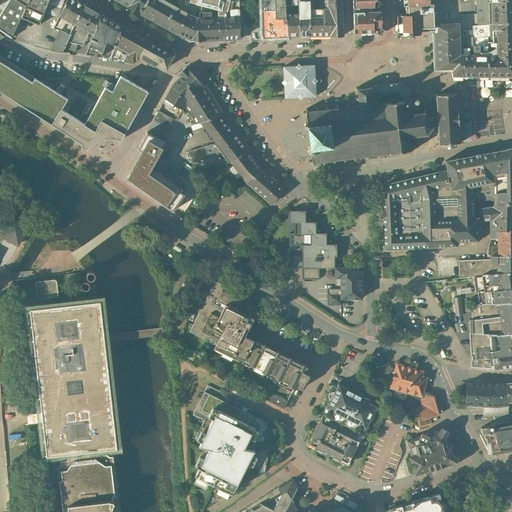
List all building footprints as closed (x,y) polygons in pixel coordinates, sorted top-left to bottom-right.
[(8,0),(0,14),(0,29),(12,38),(21,17),(29,0),(8,0)] [(29,0),(21,17),(40,24),(45,10),(48,0),(29,0)] [(67,0),(59,17),(53,27),(60,30),(69,34),(74,24),(84,5),(75,0),(67,0)] [(145,0),(131,0),(128,6),(139,12),(145,0)] [(157,22),(166,2),(162,0),(145,0),(139,12),(157,22)] [(179,0),(177,9),(186,14),(189,2),(189,0),(179,0)] [(240,0),(196,0),(196,3),(189,2),(186,14),(197,18),(224,17),(226,16),(230,1),(241,2),(240,0)] [(261,0),(262,1),(262,37),(288,36),(285,0),(261,0)] [(299,0),(285,0),(286,9),(299,8),(299,1),(299,0)] [(341,0),(327,0),(327,1),(322,1),(322,9),(323,9),(329,9),(330,35),(331,36),(343,35),(341,0)] [(376,0),(352,0),(354,33),(366,33),(366,35),(376,35),(377,34),(377,32),(379,34),(382,34),(383,32),(383,29),(381,27),(381,23),(383,23),(382,15),(381,15),(381,11),(377,11),(376,0)] [(404,0),(406,15),(397,15),(398,33),(399,35),(409,34),(421,33),(420,31),(434,30),(434,24),(433,3),(429,3),(428,0),(404,0)] [(486,0),(475,0),(476,14),(477,25),(489,24),(489,13),(492,13),(492,7),(489,7),(489,2),(487,2),(486,0)] [(511,0),(505,0),(489,2),(489,7),(492,7),(492,13),(489,13),(489,24),(511,22),(511,0)] [(241,2),(230,1),(226,16),(224,17),(225,28),(223,28),(223,39),(243,38),(241,2)] [(305,8),(305,1),(299,1),(299,8),(299,13),(299,35),(310,35),(309,8),(305,8)] [(166,2),(157,22),(177,33),(186,14),(177,9),(166,2)] [(101,14),(84,5),(74,24),(93,34),(101,14)] [(322,9),(309,8),(310,35),(330,35),(329,9),(323,9),(322,9)] [(299,13),(287,14),(288,36),(299,35),(299,13)] [(122,26),(101,14),(93,34),(93,36),(99,39),(98,42),(91,40),(88,47),(86,53),(101,56),(106,41),(115,44),(122,26)] [(224,17),(197,18),(186,14),(177,33),(192,40),(204,40),(223,39),(223,28),(225,28),(224,17)] [(476,14),(461,15),(462,30),(472,30),(472,25),(477,25),(476,14)] [(477,25),(472,25),(472,30),(472,38),(487,37),(487,42),(496,42),(511,41),(511,22),(489,24),(477,25)] [(456,23),(434,24),(434,30),(436,69),(453,69),(454,76),(463,76),(463,55),(463,48),(463,47),(462,47),(457,47),(456,23)] [(93,34),(74,24),(69,34),(70,34),(67,42),(77,44),(83,45),(88,47),(93,36),(93,34)] [(146,39),(122,26),(115,44),(114,46),(128,54),(124,60),(133,62),(137,55),(146,39)] [(69,34),(60,30),(52,50),(62,52),(64,48),(67,42),(70,34),(69,34)] [(469,36),(462,36),(462,47),(463,47),(463,48),(473,48),(473,45),(469,45),(469,36)] [(487,37),(472,38),(473,45),(473,48),(473,55),(474,76),(488,76),(488,55),(487,42),(487,37)] [(151,63),(160,47),(146,39),(137,55),(141,57),(144,59),(151,63)] [(115,44),(106,41),(101,56),(110,58),(114,46),(115,44)] [(511,76),(511,41),(496,42),(496,55),(488,55),(488,76),(511,76)] [(77,44),(67,42),(64,48),(74,51),(77,44)] [(128,54),(114,46),(110,58),(124,60),(128,54)] [(160,47),(151,63),(156,65),(166,68),(174,55),(160,47)] [(473,55),(463,55),(463,76),(474,76),(473,55)] [(147,91),(120,76),(112,91),(105,87),(85,124),(65,111),(61,109),(68,99),(35,78),(32,82),(0,61),(0,91),(82,143),(81,144),(81,145),(81,147),(82,147),(82,148),(83,149),(84,149),(85,149),(87,149),(88,148),(88,147),(90,146),(91,145),(93,143),(96,142),(99,140),(101,139),(102,141),(104,141),(107,140),(106,138),(111,138),(117,138),(119,139),(121,140),(148,91),(147,91)] [(314,65),(301,66),(298,63),(296,66),(283,67),(284,80),(281,82),(284,85),(285,98),(298,97),(300,99),(303,97),(316,96),(315,83),(317,80),(315,78),(314,65)] [(188,70),(186,67),(179,73),(180,76),(174,82),(165,98),(174,103),(174,104),(182,109),(186,101),(188,99),(202,86),(203,85),(189,70),(188,70)] [(402,83),(373,86),(373,87),(371,89),(372,95),(374,95),(375,97),(372,98),(373,100),(375,100),(377,101),(378,104),(380,103),(380,102),(382,102),(383,101),(386,103),(403,101),(405,98),(405,99),(406,98),(405,97),(406,97),(407,98),(410,97),(411,96),(410,90),(402,83)] [(220,114),(202,86),(188,99),(186,101),(201,121),(220,114)] [(359,105),(349,107),(348,104),(346,104),(346,107),(338,108),(338,105),(335,105),(336,108),(328,109),(327,106),(325,107),(325,110),(318,110),(317,108),(315,108),(315,111),(308,112),(307,109),(305,109),(305,112),(303,112),(303,115),(306,114),(307,123),(306,124),(305,123),(304,125),(308,128),(310,147),(307,151),(311,154),(312,161),(309,161),(309,163),(312,163),(312,166),(315,165),(314,163),(322,161),(323,164),(325,164),(324,161),(332,160),(333,163),(335,163),(335,160),(343,159),(343,162),(346,161),(345,158),(354,157),(354,160),(356,160),(356,157),(365,156),(366,159),(368,158),(368,155),(378,154),(378,157),(381,157),(380,154),(386,153),(386,154),(388,154),(390,155),(392,152),(409,150),(411,152),(413,150),(410,148),(409,137),(417,135),(417,138),(420,138),(419,135),(425,134),(426,136),(429,135),(427,133),(431,128),(434,128),(435,126),(432,125),(431,119),(434,117),(433,115),(430,117),(425,113),(426,110),(423,109),(422,112),(420,112),(420,110),(420,108),(419,105),(420,105),(420,104),(419,104),(419,101),(419,100),(418,100),(418,99),(419,99),(418,98),(417,99),(416,98),(415,98),(416,99),(415,100),(414,99),(411,98),(412,96),(411,96),(410,97),(407,98),(406,97),(405,97),(406,98),(405,99),(405,98),(403,101),(386,103),(383,101),(382,102),(380,102),(380,103),(378,104),(377,101),(375,100),(373,100),(372,98),(375,97),(374,95),(372,95),(371,89),(373,87),(373,86),(371,86),(370,87),(359,89),(357,88),(356,88),(356,90),(357,91),(358,97),(356,97),(356,99),(358,99),(359,105)] [(458,93),(436,94),(438,144),(460,142),(458,93)] [(201,121),(186,101),(182,109),(182,110),(184,115),(188,112),(196,124),(201,122),(201,121)] [(178,122),(158,111),(153,119),(173,130),(178,122)] [(220,114),(201,121),(201,122),(205,127),(202,130),(209,138),(211,136),(217,143),(233,131),(220,114)] [(136,150),(154,161),(168,138),(145,125),(132,147),(136,150)] [(246,149),(233,131),(217,143),(231,161),(246,149)] [(212,144),(190,150),(193,162),(216,156),(212,144)] [(494,179),(511,177),(511,147),(506,149),(490,152),(489,152),(494,179)] [(262,170),(246,149),(231,161),(246,183),(262,170)] [(154,161),(136,150),(127,164),(145,175),(153,163),(154,161)] [(490,152),(445,161),(447,170),(381,186),(384,249),(457,246),(457,242),(478,241),(478,218),(474,218),(473,203),(494,199),(495,185),(489,152),(490,152)] [(172,175),(153,163),(145,175),(136,188),(154,201),(172,175)] [(145,175),(127,164),(119,176),(136,188),(145,175)] [(207,166),(194,169),(196,176),(209,174),(207,166)] [(262,170),(246,183),(271,204),(284,189),(262,170)] [(187,185),(172,175),(154,201),(172,213),(188,190),(185,188),(187,185)] [(511,177),(494,179),(495,185),(494,199),(494,206),(511,203),(511,177)] [(214,198),(236,199),(236,189),(214,189),(214,198)] [(511,203),(494,206),(489,207),(490,218),(511,216),(511,203)] [(489,207),(481,207),(484,219),(490,218),(489,207)] [(13,216),(0,208),(0,234),(2,236),(13,216)] [(312,219),(312,222),(303,222),(303,208),(302,208),(302,210),(289,211),(289,223),(296,223),(296,233),(290,233),(290,245),(304,245),(304,267),(302,267),(302,279),(319,279),(319,267),(334,267),(334,241),(333,241),(333,244),(324,244),(324,230),(323,230),(323,233),(313,233),(313,219),(312,219)] [(28,225),(13,216),(2,236),(11,241),(16,233),(22,236),(28,225)] [(511,216),(490,218),(490,230),(497,230),(506,229),(511,229),(511,216)] [(506,229),(497,230),(498,237),(498,243),(497,243),(497,255),(511,255),(511,229),(506,229)] [(498,237),(490,237),(488,246),(487,246),(486,250),(487,256),(488,256),(492,256),(497,255),(497,243),(498,243),(498,237)] [(511,255),(497,255),(492,256),(492,263),(481,265),(482,275),(511,271),(511,255)] [(488,259),(459,260),(459,278),(474,276),(482,275),(481,265),(492,263),(492,256),(488,256),(488,259)] [(353,271),(353,266),(337,267),(337,272),(335,272),(335,277),(341,277),(341,293),(341,298),(347,298),(362,298),(362,279),(362,271),(353,271)] [(302,279),(302,267),(283,267),(283,279),(302,279)] [(91,271),(89,271),(88,272),(87,273),(86,275),(86,276),(87,278),(88,279),(89,280),(90,280),(92,280),(93,279),(94,278),(95,276),(95,275),(94,273),(93,272),(92,271),(91,271)] [(511,271),(482,275),(474,276),(475,292),(482,291),(511,287),(511,271)] [(55,279),(37,281),(35,283),(37,298),(39,299),(52,298),(57,297),(58,295),(57,281),(55,279)] [(87,282),(86,281),(84,282),(83,282),(82,283),(81,284),(81,286),(81,287),(82,289),(83,290),(85,290),(86,290),(87,290),(89,289),(89,287),(90,286),(89,284),(88,283),(87,282)] [(262,300),(226,281),(224,286),(215,281),(199,312),(217,321),(221,312),(235,320),(240,311),(253,318),(262,300)] [(511,287),(482,291),(483,303),(493,302),(494,301),(511,299),(511,287)] [(341,293),(329,293),(329,304),(347,303),(347,298),(341,298),(341,293)] [(455,315),(462,314),(461,296),(454,297),(455,315)] [(75,307),(52,310),(52,306),(52,305),(53,304),(52,298),(41,299),(42,307),(42,311),(38,312),(36,313),(33,313),(37,342),(38,353),(45,412),(45,413),(45,417),(46,421),(47,420),(48,430),(50,429),(52,455),(106,448),(106,447),(109,447),(108,437),(105,438),(105,436),(108,435),(107,430),(108,430),(110,428),(109,421),(107,419),(106,415),(108,414),(107,406),(105,405),(105,401),(106,399),(105,392),(104,391),(103,387),(105,385),(104,378),(102,376),(101,373),(103,371),(102,363),(100,362),(100,358),(101,357),(101,349),(99,348),(97,348),(96,335),(97,334),(96,324),(94,323),(87,324),(85,326),(79,326),(79,323),(77,321),(76,318),(78,316),(77,309),(75,307)] [(511,299),(494,301),(493,302),(483,303),(484,313),(495,311),(511,310),(511,299)] [(100,301),(52,306),(52,310),(75,307),(77,309),(78,316),(76,318),(77,321),(79,323),(79,326),(85,326),(87,324),(94,323),(96,324),(97,334),(96,335),(97,348),(99,348),(101,349),(101,357),(100,358),(100,362),(102,363),(103,371),(101,373),(102,376),(104,378),(105,385),(103,387),(104,391),(105,392),(106,399),(105,401),(105,405),(107,406),(108,414),(106,415),(107,419),(109,421),(110,428),(108,430),(107,430),(108,435),(105,436),(105,438),(108,437),(109,447),(106,447),(106,448),(106,449),(109,451),(110,458),(111,459),(113,459),(112,448),(117,448),(100,301)] [(479,304),(471,305),(472,311),(471,311),(471,319),(475,319),(476,321),(494,318),(494,317),(496,316),(495,311),(484,313),(483,303),(479,304)] [(42,307),(30,309),(42,411),(47,455),(52,455),(50,429),(48,430),(47,420),(46,421),(45,413),(45,412),(38,353),(37,342),(33,313),(36,313),(38,312),(42,311),(42,307)] [(511,310),(495,311),(496,316),(497,324),(474,324),(474,333),(500,333),(511,332),(510,329),(511,329),(511,310)] [(235,320),(221,312),(217,321),(199,312),(189,331),(225,350),(223,354),(241,363),(253,340),(245,336),(253,318),(240,311),(235,320)] [(476,321),(475,319),(471,319),(469,319),(469,332),(474,333),(474,324),(497,324),(496,316),(494,317),(494,318),(476,321)] [(511,331),(511,332),(500,333),(474,333),(469,332),(471,367),(494,368),(493,357),(511,352),(511,353),(511,352),(511,331)] [(303,376),(251,350),(252,348),(250,348),(254,340),(253,340),(241,363),(242,364),(242,365),(247,368),(248,365),(254,368),(252,372),(260,376),(261,373),(267,376),(266,377),(272,381),(274,378),(279,381),(278,384),(292,392),(295,386),(301,389),(302,388),(306,380),(307,380),(309,375),(309,374),(305,372),(303,376)] [(511,352),(493,357),(494,368),(511,365),(511,352),(511,353),(511,352)] [(364,353),(354,373),(359,376),(370,356),(364,353)] [(423,371),(397,363),(395,369),(389,368),(385,383),(391,384),(390,388),(419,396),(422,397),(423,393),(427,377),(422,376),(423,371)] [(500,384),(467,382),(465,404),(483,405),(484,416),(500,415),(504,415),(505,415),(509,414),(508,401),(507,383),(500,384)] [(352,395),(337,387),(334,392),(333,391),(331,391),(329,392),(328,394),(328,395),(328,397),(329,399),(330,400),(323,413),(363,433),(376,407),(369,403),(370,400),(369,400),(354,392),(352,395)] [(376,392),(374,390),(369,400),(370,400),(369,403),(376,407),(376,408),(382,411),(384,407),(376,392)] [(268,423),(204,391),(196,408),(214,416),(199,446),(209,448),(194,477),(231,496),(248,463),(264,471),(266,464),(264,464),(267,453),(254,450),(268,423)] [(433,397),(423,393),(422,397),(419,396),(422,405),(411,409),(413,417),(418,419),(420,420),(430,418),(439,415),(433,397)] [(287,401),(272,394),(268,401),(284,409),(287,401)] [(363,433),(323,413),(308,443),(347,464),(363,433)] [(511,413),(509,414),(505,415),(504,415),(500,415),(501,424),(480,427),(482,433),(491,451),(511,447),(511,413)] [(430,418),(420,420),(418,419),(420,426),(431,423),(430,418)] [(429,436),(424,433),(421,433),(418,439),(416,437),(413,438),(407,440),(410,450),(412,456),(409,457),(415,474),(452,463),(451,461),(453,457),(455,457),(451,444),(450,445),(446,434),(444,434),(441,432),(440,430),(430,433),(429,436)] [(106,448),(52,455),(54,464),(58,467),(59,480),(60,481),(61,487),(58,490),(61,510),(63,511),(111,511),(110,505),(112,505),(113,504),(114,503),(114,502),(114,501),(113,501),(113,500),(112,497),(114,494),(112,476),(111,468),(114,467),(113,459),(111,459),(110,458),(109,451),(106,449),(106,448)] [(278,487),(239,511),(295,511),(296,511),(290,508),(294,501),(292,498),(297,488),(299,487),(294,478),(291,478),(277,487),(278,487)] [(63,511),(61,510),(58,490),(61,487),(60,481),(59,480),(55,481),(52,483),(56,511),(63,511)] [(439,493),(388,508),(389,509),(385,510),(385,511),(444,511),(444,509),(445,507),(445,505),(445,504),(444,502),(443,501),(441,500),(439,493)]
